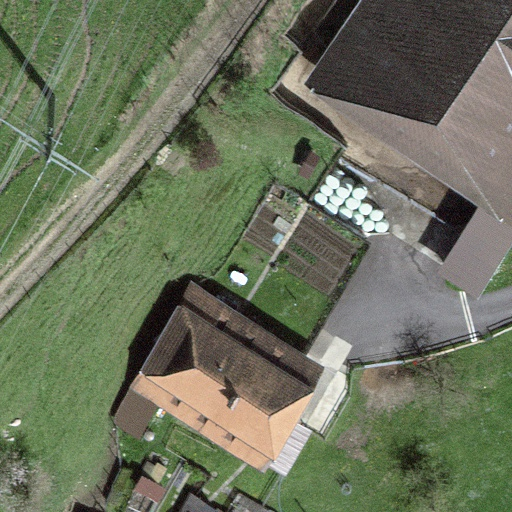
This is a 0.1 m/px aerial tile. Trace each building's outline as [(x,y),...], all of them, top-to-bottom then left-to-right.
[(404,81),(452,0),(381,0),(351,50),(404,81)] [(511,0),(452,0),(404,81),(397,93),(511,170),(511,0)] [(511,212),(511,200),(493,183),(426,258),(450,280),(511,212)] [(310,201),(243,315),(297,347),(364,233),(310,201)] [(158,399),(242,445),(251,430),(255,433),(296,364),(181,302),(132,385),(114,425),(140,438),(158,399)] [(214,507),(192,495),(181,511),(218,511),(217,511),(214,507)]
